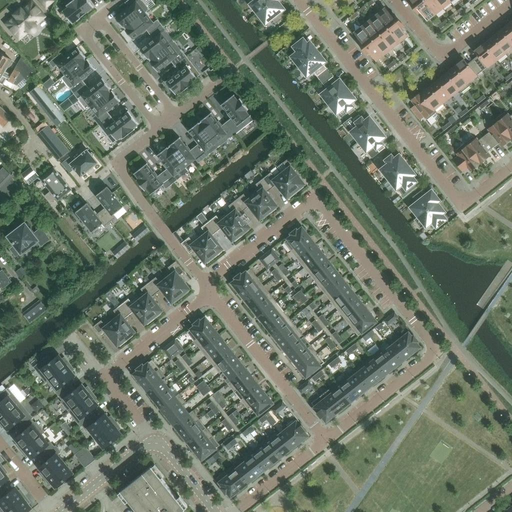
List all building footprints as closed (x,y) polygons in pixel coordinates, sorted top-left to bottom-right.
[(54,3),(51,0),(40,0),(39,1),(46,10),(54,3)] [(89,1),(89,0),(73,0),(66,6),(67,6),(68,7),(64,11),(63,11),(73,24),(73,23),(80,18),(87,13),(86,13),(93,8),(94,8),(89,1)] [(149,9),(142,0),(128,0),(125,3),(129,8),(116,17),(115,17),(124,28),(125,29),(149,9)] [(258,15),(276,0),(255,0),(250,4),(258,15)] [(286,17),(282,11),(284,9),(276,0),(258,15),(266,24),(272,19),(276,24),(286,17)] [(424,0),(411,0),(411,1),(409,2),(414,8),(424,0)] [(424,0),(414,8),(419,14),(421,12),(427,20),(435,14),(424,0)] [(442,8),(436,0),(424,0),(435,14),(442,8)] [(44,17),(32,2),(23,10),(21,8),(14,14),(16,16),(7,24),(19,38),(28,31),(28,32),(29,32),(30,33),(31,33),(32,33),(33,33),(34,32),(35,32),(36,31),(37,30),(37,29),(37,28),(37,27),(37,26),(36,25),(36,24),(44,17)] [(158,20),(154,23),(146,13),(150,10),(149,9),(125,29),(125,30),(133,41),(134,40),(133,40),(146,30),(150,34),(162,25),(158,20)] [(394,14),(392,16),(386,9),(378,15),(388,29),(399,20),(394,14)] [(378,15),(370,21),(381,35),(388,29),(378,15)] [(401,28),(404,26),(399,20),(388,29),(399,42),(407,36),(401,28)] [(381,35),(370,21),(363,27),(373,40),(381,35)] [(511,26),(509,24),(509,25),(507,27),(506,26),(501,30),(511,44),(511,26)] [(174,41),(162,25),(150,34),(153,39),(141,49),(140,48),(140,49),(148,60),(149,59),(150,60),(174,41)] [(373,40),(363,27),(355,33),(360,41),(358,43),(363,49),(373,40)] [(388,29),(381,35),(391,48),(399,42),(388,29)] [(511,44),(501,30),(500,31),(501,31),(498,33),(492,37),(505,53),(511,47),(511,44)] [(381,35),(373,40),(384,54),(391,48),(381,35)] [(492,37),(492,38),(490,40),(489,39),(484,44),(497,60),(505,53),(492,37)] [(299,67),(318,52),(310,42),(307,44),(303,39),(293,47),(297,52),(291,57),(299,67)] [(373,40),(363,49),(368,55),(370,53),(376,60),(384,54),(373,40)] [(174,41),(150,60),(150,61),(158,72),(159,71),(158,71),(171,61),(174,66),(186,56),(174,41)] [(484,44),(483,44),(484,45),(481,47),(481,46),(475,51),(476,52),(479,55),(473,60),(482,71),(497,60),(484,44)] [(86,59),(85,58),(86,58),(78,47),(77,47),(77,48),(65,58),(61,53),(49,63),(53,68),(57,65),(65,75),(86,59)] [(36,72),(16,49),(13,53),(21,59),(12,75),(17,78),(20,73),(25,80),(30,76),(36,72)] [(327,69),(323,64),(325,62),(318,52),(299,67),(307,76),(313,72),(317,77),(327,69)] [(0,68),(5,71),(11,60),(0,53),(0,68)] [(201,75),(186,56),(174,66),(179,72),(167,82),(166,81),(166,82),(176,95),(177,94),(176,94),(181,90),(182,91),(182,92),(193,84),(193,83),(192,83),(191,82),(196,78),(197,79),(197,78),(201,75)] [(95,70),(95,71),(96,70),(87,59),(87,60),(86,59),(65,75),(61,78),(62,79),(63,79),(69,87),(68,87),(74,94),(86,85),(82,80),(95,70)] [(482,71),(473,60),(467,64),(464,61),(464,60),(458,64),(458,65),(456,67),(455,66),(455,67),(470,86),(468,82),(482,71)] [(455,67),(449,71),(450,72),(447,74),(447,73),(446,73),(461,93),(470,86),(455,67)] [(446,73),(441,78),(439,80),(438,80),(451,96),(458,90),(461,93),(446,73)] [(13,84),(17,78),(12,75),(8,81),(13,84)] [(329,104),(348,90),(340,80),(337,82),(333,77),(323,84),(327,90),(321,94),(329,104)] [(111,90),(110,90),(111,89),(102,78),(102,79),(90,89),(86,85),(74,94),(69,98),(74,104),(79,100),(79,101),(80,101),(86,108),(85,109),(87,110),(90,107),(111,90)] [(438,80),(432,84),(433,85),(430,87),(430,86),(429,87),(442,103),(451,96),(438,80)] [(66,119),(55,106),(38,85),(29,93),(57,127),(66,119)] [(429,87),(424,91),(424,92),(422,94),(421,93),(421,94),(436,113),(437,112),(434,109),(442,103),(429,87)] [(119,101),(120,102),(120,101),(112,91),(111,91),(111,90),(90,107),(98,117),(94,120),(99,126),(111,116),(107,111),(119,101)] [(350,103),(355,99),(348,90),(329,104),(337,114),(344,108),(349,115),(356,110),(350,103)] [(421,94),(412,101),(416,105),(411,109),(420,120),(424,116),(427,120),(436,113),(421,94)] [(246,111),(247,110),(248,110),(240,99),(239,99),(239,100),(238,101),(234,96),(234,95),(221,105),(221,106),(222,105),(232,118),(226,122),(235,134),(253,120),(250,116),(251,116),(250,115),(250,116),(246,111)] [(12,118),(0,107),(0,123),(4,127),(12,118)] [(132,128),(137,124),(138,125),(138,124),(128,111),(127,112),(128,112),(115,122),(111,116),(99,126),(113,144),(117,140),(117,141),(118,141),(117,140),(122,136),(124,138),(123,138),(124,139),(135,130),(134,129),(134,130),(132,128)] [(511,114),(509,116),(508,114),(507,115),(504,112),(496,119),(511,138),(511,137),(511,114)] [(226,122),(221,126),(211,114),(212,113),(211,113),(200,121),(201,122),(200,122),(220,147),(235,134),(226,122)] [(359,142),(377,127),(370,117),(364,121),(359,115),(353,119),(358,126),(351,132),(359,142)] [(496,119),(487,126),(489,129),(488,130),(490,132),(484,136),(493,147),(499,143),(501,146),(511,138),(496,119)] [(45,122),(35,129),(39,133),(37,134),(58,160),(69,152),(45,122)] [(200,122),(199,123),(188,131),(189,132),(189,131),(199,144),(194,147),(204,159),(220,147),(200,122)] [(380,141),(385,137),(377,127),(359,142),(367,152),(374,146),(379,153),(385,148),(380,141)] [(493,147),(484,136),(478,141),(477,139),(476,140),(473,137),(465,143),(480,162),(490,155),(487,152),(493,147)] [(194,147),(190,151),(180,139),(180,138),(169,146),(170,147),(169,147),(185,168),(196,159),(199,163),(204,159),(194,147)] [(465,143),(456,151),(458,154),(457,155),(458,156),(454,160),(463,171),(467,168),(470,171),(480,162),(465,143)] [(169,147),(168,148),(167,147),(157,156),(158,156),(168,168),(163,172),(172,184),(188,172),(185,168),(169,147)] [(69,159),(62,165),(69,173),(74,169),(81,177),(88,171),(90,169),(91,169),(98,163),(92,156),(94,155),(92,152),(90,154),(87,150),(72,163),(69,159)] [(389,179),(407,165),(399,155),(394,159),(389,152),(383,157),(388,164),(381,170),(389,179)] [(305,184),(294,171),(299,167),(290,157),(283,163),(288,169),(282,173),(280,171),(297,193),(304,187),(303,186),(305,184)] [(163,172),(157,177),(147,164),(148,164),(147,163),(134,174),(135,174),(139,179),(137,180),(136,180),(137,181),(145,191),(146,191),(145,190),(147,189),(150,193),(150,194),(162,185),(166,189),(172,184),(163,172)] [(416,182),(412,177),(415,174),(407,165),(389,179),(396,189),(402,184),(407,190),(416,182)] [(31,166),(21,174),(30,185),(39,177),(31,166)] [(0,184),(10,174),(3,168),(0,170),(0,184)] [(54,168),(40,179),(51,192),(45,196),(51,203),(56,198),(58,201),(72,190),(54,168)] [(297,193),(280,171),(274,176),(271,172),(263,178),(272,189),(276,185),(287,198),(289,197),(290,198),(297,193)] [(277,206),(267,193),(272,189),(263,178),(256,184),(259,188),(253,193),(270,214),(277,209),(276,207),(277,206)] [(124,207),(118,201),(119,200),(120,200),(115,195),(113,192),(113,193),(112,193),(108,188),(107,187),(108,187),(107,187),(96,196),(97,196),(106,207),(101,211),(110,222),(116,218),(113,215),(124,207)] [(414,220),(439,200),(432,191),(427,195),(422,189),(413,197),(417,202),(411,207),(418,217),(414,220)] [(270,214),(253,193),(246,198),(244,194),(236,200),(244,210),(249,207),(260,220),(261,219),(263,220),(270,214)] [(250,227),(240,214),(244,210),(236,200),(228,206),(233,212),(227,216),(226,214),(225,214),(242,236),(250,230),(248,229),(250,227)] [(446,219),(442,214),(445,212),(437,203),(440,201),(439,200),(414,220),(421,229),(425,225),(426,227),(432,222),(436,227),(446,219)] [(110,222),(101,211),(96,215),(87,204),(87,203),(76,212),(76,213),(81,218),(81,219),(80,219),(86,227),(87,226),(92,232),(97,229),(102,224),(105,227),(110,222)] [(242,236),(225,214),(219,219),(216,216),(209,222),(217,232),(222,228),(232,242),(234,240),(235,242),(242,236)] [(223,249),(212,236),(217,232),(209,222),(201,228),(206,233),(200,238),(198,236),(215,258),(222,252),(221,250),(223,249)] [(21,253),(39,240),(43,244),(49,239),(41,228),(33,234),(25,224),(15,231),(14,230),(9,234),(10,235),(8,237),(15,245),(10,249),(16,256),(21,253)] [(132,235),(138,241),(149,231),(144,225),(132,235)] [(291,251),(309,236),(302,228),(296,232),(295,231),(293,233),(291,234),(292,235),(284,242),(291,251)] [(215,258),(198,236),(192,241),(189,237),(181,243),(189,254),(195,250),(205,263),(207,262),(208,263),(215,258)] [(297,259),(316,245),(309,236),(291,251),(297,259)] [(113,252),(118,258),(130,248),(124,242),(113,252)] [(304,268),(323,253),(316,245),(297,259),(304,268)] [(275,263),(280,259),(272,250),(267,254),(275,263)] [(311,276),(329,262),(323,253),(304,268),(311,276)] [(267,270),(272,266),(264,256),(259,259),(267,270)] [(190,289),(179,276),(184,272),(176,261),(168,268),(173,273),(167,278),(165,276),(182,298),(189,292),(188,290),(190,289)] [(318,285),(336,270),(329,262),(311,276),(318,285)] [(239,292),(257,278),(250,269),(242,275),(241,274),(239,275),(239,276),(237,278),(237,279),(232,283),(239,292)] [(324,293),(343,279),(336,270),(318,285),(324,293)] [(0,282),(1,282),(4,287),(11,282),(2,271),(0,272),(0,282)] [(182,298),(165,276),(159,281),(156,277),(148,283),(157,294),(161,290),(172,303),(174,302),(175,303),(182,298)] [(245,301),(264,286),(257,278),(239,292),(245,301)] [(331,302),(349,287),(343,279),(324,293),(331,302)] [(162,311),(152,298),(157,294),(148,283),(141,289),(144,293),(138,297),(155,319),(162,314),(161,312),(162,311)] [(252,309),(271,294),(264,286),(245,301),(252,309)] [(338,310),(356,296),(349,287),(331,302),(338,310)] [(259,318),(277,303),(271,294),(252,309),(259,318)] [(344,319),(363,304),(356,296),(338,310),(344,319)] [(155,319),(138,297),(131,302),(129,299),(121,305),(129,315),(134,312),(145,325),(146,323),(148,325),(155,319)] [(266,326),(284,311),(277,303),(259,318),(266,326)] [(351,327),(369,313),(363,304),(344,319),(351,327)] [(135,332),(125,319),(129,315),(121,305),(113,311),(116,314),(110,319),(127,341),(135,335),(133,334),(135,332)] [(272,334),(291,320),(284,311),(266,326),(272,334)] [(358,336),(377,322),(369,313),(351,327),(358,336)] [(194,341),(212,327),(205,318),(200,322),(199,321),(196,323),(194,324),(195,326),(187,332),(194,341)] [(127,341),(110,319),(112,322),(106,326),(101,320),(93,327),(102,337),(107,333),(117,346),(119,345),(120,346),(127,341)] [(279,343),(297,328),(291,320),(272,334),(279,343)] [(201,350),(219,335),(212,327),(194,341),(201,350)] [(286,351),(304,337),(297,328),(279,343),(286,351)] [(420,347),(416,341),(417,341),(415,338),(414,336),(412,337),(409,333),(400,339),(397,335),(396,336),(411,354),(420,347)] [(207,358),(226,344),(219,335),(201,350),(207,358)] [(411,354),(396,336),(388,343),(403,361),(411,354)] [(292,360),(311,345),(304,337),(286,351),(292,360)] [(177,351),(179,354),(184,350),(181,347),(175,339),(170,343),(177,351)] [(403,361),(388,343),(391,347),(383,353),(380,349),(379,349),(394,368),(403,361)] [(214,367),(232,352),(226,344),(207,358),(214,367)] [(169,357),(171,360),(176,356),(173,353),(167,345),(162,349),(169,357)] [(299,368),(317,354),(311,345),(292,360),(299,368)] [(394,368),(379,349),(371,356),(386,374),(394,368)] [(221,375),(239,361),(232,352),(214,367),(221,375)] [(306,377),(325,363),(317,354),(299,368),(306,377)] [(47,381),(70,364),(64,357),(64,358),(62,359),(59,355),(50,362),(46,357),(34,367),(46,383),(47,381)] [(386,374),(371,356),(363,363),(377,381),(386,374)] [(141,383),(159,369),(152,360),(144,367),(143,365),(141,366),(141,367),(139,369),(139,370),(134,374),(141,383)] [(227,384),(246,369),(239,361),(221,375),(227,384)] [(377,381),(363,363),(362,363),(365,367),(358,373),(355,369),(354,369),(369,388),(377,381)] [(66,382),(75,375),(72,371),(73,370),(74,370),(70,364),(47,381),(59,396),(70,387),(66,382)] [(148,392),(166,377),(159,369),(141,383),(148,392)] [(234,392),(253,378),(246,369),(227,384),(234,392)] [(369,388),(354,369),(346,376),(360,395),(369,388)] [(360,395),(346,376),(337,383),(352,401),(360,395)] [(169,389),(162,381),(166,378),(166,377),(148,392),(154,400),(169,389)] [(241,401),(259,386),(253,378),(234,392),(235,393),(238,390),(244,397),(241,400),(241,401)] [(312,386),(308,381),(305,383),(298,389),(302,394),(309,388),(312,386)] [(352,401),(337,383),(329,390),(343,408),(352,401)] [(14,384),(10,388),(21,402),(26,398),(14,384)] [(72,409),(92,393),(88,387),(87,387),(86,389),(82,385),(74,392),(70,387),(59,396),(63,402),(65,400),(72,409)] [(248,409),(266,394),(259,386),(241,401),(248,409)] [(0,419),(20,403),(8,388),(7,390),(0,394),(0,419)] [(161,409),(179,394),(175,397),(169,389),(154,400),(161,409)] [(343,408),(329,390),(320,396),(335,415),(343,408)] [(89,412),(98,405),(95,401),(97,399),(97,400),(98,399),(92,393),(72,409),(69,411),(81,427),(82,426),(93,417),(89,412)] [(168,417),(186,403),(179,394),(161,409),(168,417)] [(259,415),(273,403),(266,394),(248,409),(248,410),(252,406),(259,415)] [(335,415),(320,396),(320,397),(323,400),(314,407),(318,412),(316,413),(321,418),(322,417),(326,422),(335,415)] [(279,412),(286,406),(283,401),(275,407),(272,409),(276,414),(279,412)] [(32,418),(20,403),(0,419),(0,425),(2,428),(3,428),(4,426),(7,430),(16,423),(20,428),(31,419),(32,418)] [(174,426),(193,411),(192,411),(189,414),(182,406),(186,403),(168,417),(174,426)] [(181,434),(199,420),(193,411),(174,426),(181,434)] [(95,438),(116,422),(111,416),(110,417),(109,418),(106,414),(97,421),(93,417),(82,426),(86,431),(88,429),(95,438)] [(21,451),(41,435),(44,432),(36,422),(35,423),(31,419),(20,428),(24,432),(15,439),(18,443),(17,445),(16,444),(16,445),(21,451)] [(188,443),(206,428),(202,431),(196,423),(200,420),(199,420),(181,434),(188,443)] [(103,448),(121,434),(119,431),(120,429),(121,429),(116,422),(95,438),(103,448)] [(308,436),(304,431),(306,430),(301,425),(300,426),(296,422),(287,429),(299,443),(308,436)] [(194,451),(213,437),(206,428),(188,443),(194,451)] [(299,443),(287,429),(279,435),(290,450),(299,443)] [(54,447),(50,442),(48,443),(41,435),(21,451),(26,457),(27,457),(26,456),(28,455),(31,459),(40,452),(44,456),(54,447)] [(290,450),(279,435),(271,442),(268,438),(267,438),(282,457),(290,450)] [(216,449),(209,440),(213,437),(194,451),(202,460),(216,449)] [(282,457),(267,438),(259,445),(273,463),(282,457)] [(273,463),(259,445),(250,451),(265,470),(273,463)] [(65,463),(57,454),(61,452),(56,446),(54,447),(44,456),(48,461),(39,468),(42,472),(41,473),(40,473),(40,474),(45,480),(65,463)] [(89,451),(85,447),(80,451),(84,455),(89,451)] [(84,455),(80,451),(75,455),(78,459),(84,455)] [(96,460),(89,451),(78,459),(85,468),(96,460)] [(265,470),(250,451),(242,458),(257,477),(265,470)] [(257,477),(242,458),(245,462),(237,468),(234,464),(233,465),(248,483),(257,477)] [(55,488),(73,473),(65,463),(45,480),(50,486),(50,485),(52,484),(55,488)] [(248,483),(233,465),(225,472),(240,490),(248,483)] [(152,467),(122,490),(139,511),(181,511),(185,509),(152,467)] [(240,490),(225,472),(216,479),(223,487),(221,488),(223,490),(225,492),(226,491),(231,497),(240,490)] [(3,511),(25,496),(19,490),(17,492),(14,488),(5,495),(1,489),(0,490),(0,511),(3,511)] [(24,511),(30,508),(27,504),(28,503),(29,502),(25,496),(3,511),(24,511)]
